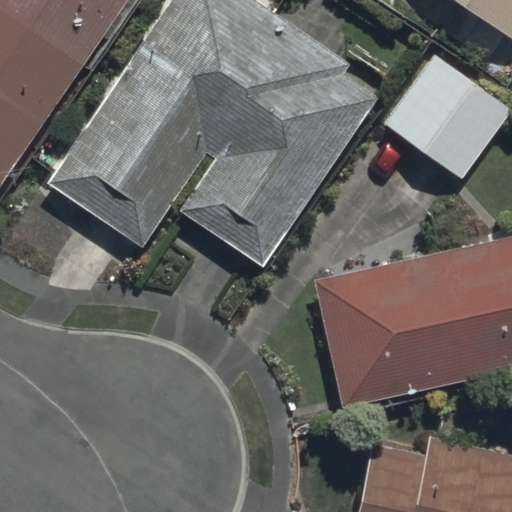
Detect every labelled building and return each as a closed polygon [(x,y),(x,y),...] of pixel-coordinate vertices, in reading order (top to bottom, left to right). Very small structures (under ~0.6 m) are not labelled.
[(0,0),(0,203),(0,204),(137,0),(0,0)] [(390,104),(362,85),(296,41),(234,0),(185,0),(50,200),(146,264),(210,169),(222,177),(186,231),(268,286),(390,104)] [(511,0),(432,0),(511,50),(511,0)] [(511,122),(511,109),(444,66),(391,149),(465,196),(511,122)] [(511,254),(319,297),(348,428),(511,391),(511,254)] [(378,464),(367,511),(511,511),(511,469),(438,454),(433,476),(378,464)]
